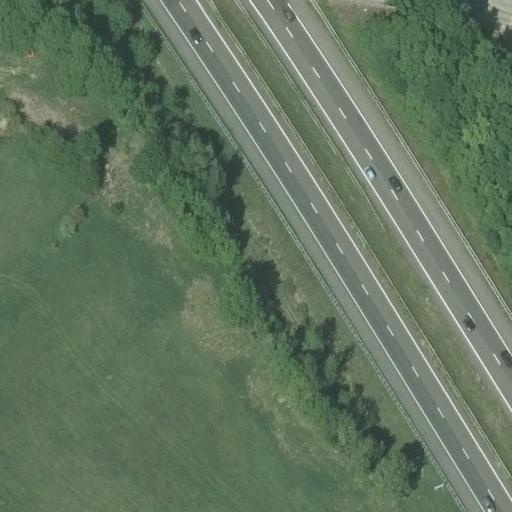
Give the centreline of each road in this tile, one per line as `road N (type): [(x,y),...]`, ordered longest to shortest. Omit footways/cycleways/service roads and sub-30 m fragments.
road 1 (motorway): [(171,0),(496,511)]
road 2 (motorway): [(511,378),(273,0)]
